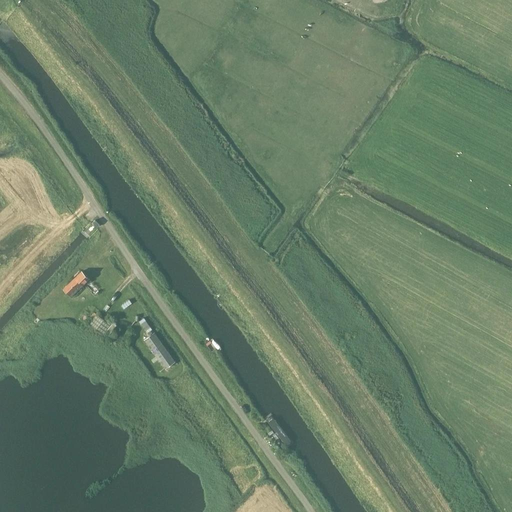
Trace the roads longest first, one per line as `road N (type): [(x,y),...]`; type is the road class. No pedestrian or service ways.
road 1 (unclassified): [(310,511),(0,75)]
road 2 (track): [(0,291),(93,202)]
